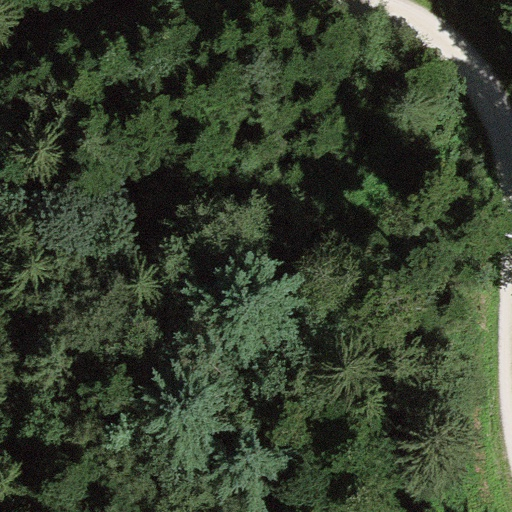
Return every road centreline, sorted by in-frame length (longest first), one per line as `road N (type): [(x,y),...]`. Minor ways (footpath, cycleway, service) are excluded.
road 1 (track): [(0,89),(193,0)]
road 2 (track): [(408,0),(449,23),(511,113)]
